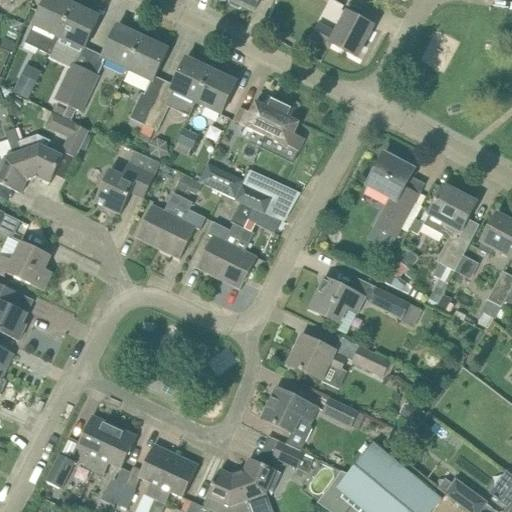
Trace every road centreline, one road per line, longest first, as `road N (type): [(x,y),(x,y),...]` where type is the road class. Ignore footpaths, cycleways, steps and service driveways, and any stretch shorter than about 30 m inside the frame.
road 1 (residential): [(78,376),(218,438),(233,428),(255,358),(250,322)]
road 2 (residential): [(250,322),(265,307),(363,105)]
road 3 (residential): [(363,105),(149,0)]
road 4 (residential): [(511,180),(363,105)]
road 5 (residential): [(10,511),(78,376)]
road 6 (residential): [(126,296),(102,236),(28,204)]
road 7 (residential): [(126,296),(149,292),(229,325),(250,322)]
road 8 (residential): [(363,105),(423,0)]
